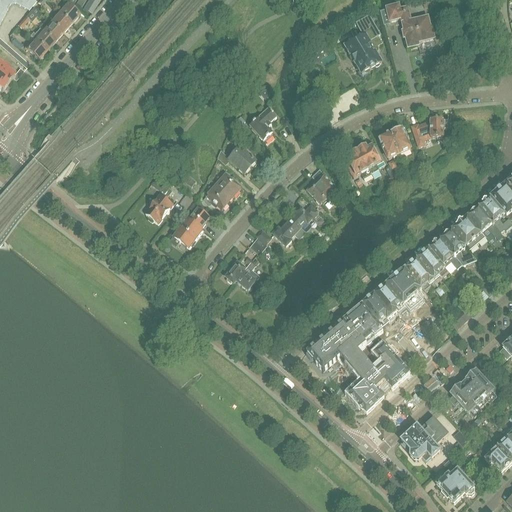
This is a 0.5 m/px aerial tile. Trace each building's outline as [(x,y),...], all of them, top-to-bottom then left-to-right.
[(0,0),(0,6),(8,10),(10,5),(0,0)] [(23,0),(20,7),(25,10),(30,0),(23,0)] [(29,12),(37,4),(38,1),(35,0),(30,0),(25,10),(29,12)] [(79,0),(76,5),(81,9),(87,0),(86,0),(79,0)] [(97,5),(93,2),(90,0),(84,10),(91,15),(97,5)] [(64,10),(59,15),(72,26),(80,17),(65,4),(61,8),(64,10)] [(386,11),(390,23),(390,24),(401,21),(404,33),(402,33),(404,41),(406,40),(408,50),(418,48),(420,55),(438,51),(432,28),(431,28),(428,19),(411,23),(408,10),(401,12),(399,8),(386,11)] [(33,9),(26,17),(25,18),(30,21),(32,23),(37,18),(39,20),(42,16),(33,9)] [(59,15),(51,24),(64,35),(72,26),(59,15)] [(21,31),(23,30),(30,21),(25,18),(17,27),(21,31)] [(40,19),(36,23),(42,28),(46,23),(40,19)] [(346,49),(362,77),(382,65),(374,52),(383,47),(378,39),(380,38),(370,20),(357,27),(363,39),(346,49)] [(51,24),(44,33),(56,44),(63,35),(64,35),(51,24)] [(44,33),(36,42),(48,53),(56,44),(44,33)] [(0,47),(27,70),(30,67),(0,40),(0,47)] [(40,62),(48,53),(36,42),(31,47),(29,45),(25,49),(40,62)] [(0,90),(3,93),(13,80),(17,83),(24,73),(20,70),(14,77),(6,71),(8,69),(4,66),(3,68),(0,65),(0,90)] [(270,125),(277,119),(269,111),(250,128),(264,143),(273,135),(268,131),(272,127),(270,125)] [(418,126),(411,129),(418,149),(425,147),(423,142),(431,140),(444,140),(444,131),(448,131),(448,122),(444,122),(431,122),(431,123),(419,127),(418,126)] [(408,144),(407,141),(409,140),(405,130),(402,131),(379,141),(388,161),(411,151),(410,148),(415,146),(413,142),(408,144)] [(366,149),(358,153),(371,176),(379,172),(378,171),(385,167),(377,151),(374,152),(371,146),(366,149)] [(241,149),(230,161),(221,153),(218,160),(226,168),(231,163),(245,176),(251,169),(252,170),(254,169),(256,167),(257,166),(255,165),(257,164),(241,149)] [(346,167),(354,180),(361,176),(363,181),(371,176),(358,153),(350,158),(345,160),(348,166),(346,167)] [(53,182),(56,179),(55,179),(51,175),(36,161),(33,159),(30,162),(31,163),(33,164),(39,169),(45,174),(48,178),(51,180),(53,182)] [(394,162),(388,165),(392,171),(394,171),(397,178),(405,174),(401,167),(397,169),(394,162)] [(328,197),(335,191),(320,172),(311,179),(316,185),(308,192),(320,206),(329,198),(328,197)] [(163,177),(159,183),(160,184),(158,188),(162,191),(162,193),(165,195),(173,184),(163,177)] [(191,189),(196,184),(189,177),(184,183),(191,189)] [(219,184),(217,187),(233,200),(234,199),(235,200),(238,198),(239,197),(240,195),(239,194),(242,190),(235,184),(226,177),(219,184)] [(497,194),(491,199),(509,220),(511,222),(511,223),(511,222),(511,191),(507,186),(502,190),(497,194)] [(222,212),(233,200),(217,187),(206,199),(203,202),(209,207),(211,205),(213,208),(214,208),(216,209),(217,208),(222,212)] [(157,225),(159,227),(174,207),(161,197),(146,217),(148,219),(148,221),(152,224),(154,223),(157,225)] [(491,199),(479,209),(501,235),(506,230),(504,228),(511,222),(509,220),(491,199)] [(297,216),(292,222),(306,235),(312,229),(309,225),(313,221),(319,215),(311,207),(305,214),(300,210),(296,215),(297,216)] [(479,209),(468,219),(486,240),(492,235),(495,240),(501,235),(479,209)] [(175,240),(174,239),(170,244),(176,249),(180,244),(189,251),(204,232),(202,231),(210,220),(198,211),(189,223),(188,222),(175,240)] [(468,219),(453,231),(466,248),(470,253),(486,240),(468,219)] [(299,242),(306,235),(292,222),(291,222),(287,226),(281,233),(279,230),(273,237),(286,249),(292,243),(290,242),(295,237),(299,242)] [(453,231),(441,241),(462,267),(463,268),(477,263),(471,256),(463,260),(461,254),(466,249),(469,253),(470,253),(466,248),(453,231)] [(262,232),(256,239),(257,240),(258,240),(266,247),(272,240),(262,232)] [(258,256),(258,257),(259,258),(268,248),(266,247),(258,240),(257,240),(249,250),(250,250),(247,253),(255,260),(258,256)] [(441,241),(429,251),(444,269),(449,264),(456,272),(462,267),(441,241)] [(422,258),(418,261),(438,285),(449,275),(444,269),(429,251),(421,257),(422,258)] [(226,279),(234,286),(253,263),(249,260),(246,263),(248,265),(244,270),(238,265),(231,273),(228,271),(224,277),(226,279)] [(418,261),(406,271),(426,295),(432,290),(432,288),(436,284),(437,285),(438,285),(418,261)] [(248,293),(259,279),(252,273),(259,264),(256,262),(254,264),(253,263),(234,286),(236,283),(248,293)] [(406,271),(387,287),(406,310),(410,314),(429,299),(426,295),(406,271)] [(483,293),(484,293),(489,299),(489,300),(500,289),(493,281),(482,292),(483,293)] [(441,289),(445,294),(449,291),(444,286),(441,289)] [(376,297),(375,297),(392,318),(397,314),(400,316),(406,310),(387,287),(376,297)] [(482,305),(489,299),(484,293),(483,293),(476,299),(476,300),(473,303),(478,309),(483,306),(482,305)] [(387,322),(392,318),(375,297),(372,300),(367,304),(363,308),(357,313),(352,317),(308,355),(323,374),(340,360),(362,387),(349,398),(357,406),(367,416),(375,408),(384,399),(382,398),(390,390),(392,392),(398,387),(397,387),(401,384),(410,376),(389,352),(393,348),(389,344),(374,357),(381,364),(374,371),(359,354),(372,343),(378,338),(377,335),(382,330),(389,324),(387,322)] [(463,308),(459,312),(468,322),(472,317),(463,308)] [(448,322),(456,333),(468,322),(459,312),(448,322)] [(507,346),(503,350),(505,351),(501,354),(507,361),(510,357),(511,359),(511,342),(511,343),(511,342),(507,346)] [(468,384),(464,387),(482,406),(486,402),(490,406),(497,399),(493,395),(494,394),(483,382),(487,379),(481,372),(478,376),(476,374),(467,383),(468,384)] [(461,389),(452,397),(453,399),(449,402),(455,408),(459,405),(468,415),(470,414),(475,420),(482,413),(479,409),(482,406),(464,387),(462,389),(461,389)] [(421,433),(417,429),(402,443),(404,445),(401,447),(406,452),(408,451),(411,453),(411,459),(414,463),(418,463),(422,460),(426,465),(431,460),(432,461),(440,453),(435,448),(448,436),(434,421),(421,433)] [(462,426),(457,430),(459,433),(461,435),(462,435),(466,431),(462,426)] [(499,431),(502,434),(511,444),(511,428),(509,431),(507,429),(504,433),(501,429),(499,431)] [(469,444),(462,435),(461,435),(459,433),(453,438),(458,444),(451,451),(456,456),(469,444)] [(492,437),(489,440),(498,450),(511,464),(511,444),(502,434),(495,441),(492,437)] [(444,440),(439,444),(444,450),(449,446),(444,440)] [(492,465),(502,476),(511,466),(511,464),(498,450),(496,452),(492,448),(487,453),(487,454),(482,459),(490,467),(492,465)] [(453,459),(442,469),(447,475),(459,465),(453,459)] [(451,478),(449,476),(437,487),(454,506),(465,496),(467,498),(468,497),(469,498),(472,498),(474,495),(475,492),(474,491),(475,490),(458,472),(451,478)]
